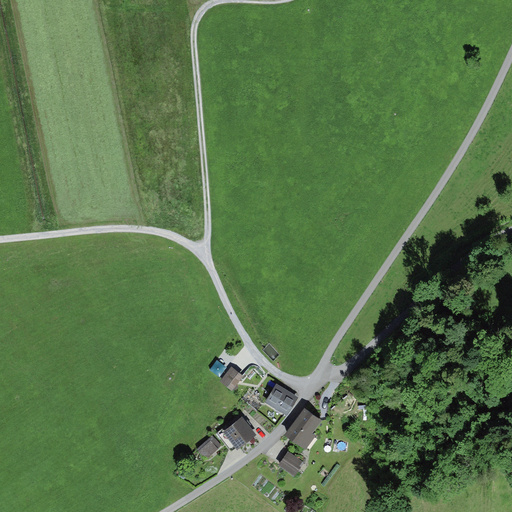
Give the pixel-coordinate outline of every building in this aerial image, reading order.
[(245,378),(232,368),(222,381),(235,390),(245,378)] [(297,398),(277,385),(267,401),(287,414),(297,398)] [(321,420),(306,409),(288,435),(307,449),(317,435),(313,432),(321,420)] [(246,415),(225,429),(238,447),(258,433),(246,415)] [(219,433),(200,443),(206,455),(225,445),(219,433)] [(304,462),(289,451),(280,463),(296,475),(304,462)]
